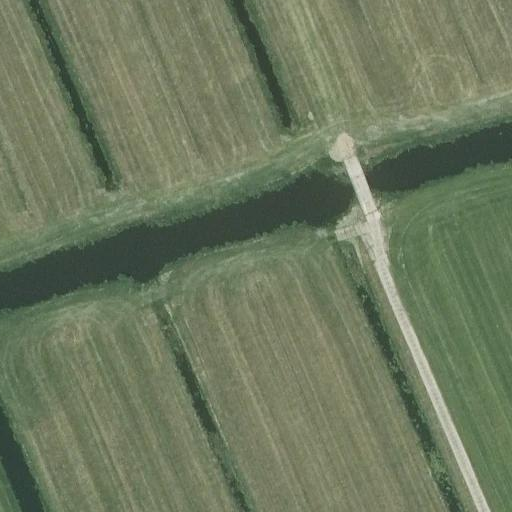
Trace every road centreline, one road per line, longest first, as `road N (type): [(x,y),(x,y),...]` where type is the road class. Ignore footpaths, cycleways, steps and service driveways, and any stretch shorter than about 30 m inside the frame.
road 1 (track): [(485,511),(379,255),(354,166)]
road 2 (track): [(286,0),(354,166)]
